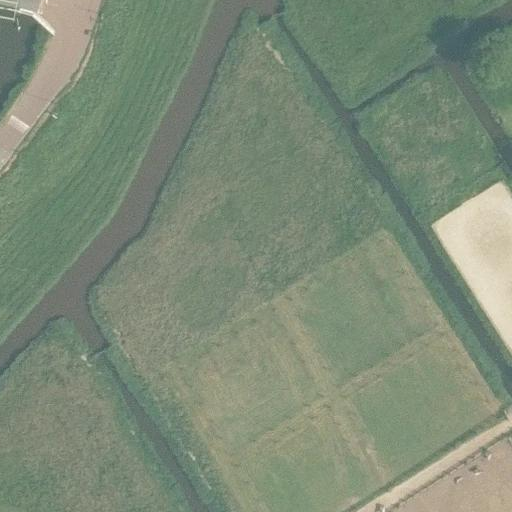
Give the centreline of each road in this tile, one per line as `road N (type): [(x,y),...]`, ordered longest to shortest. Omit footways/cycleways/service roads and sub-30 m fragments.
road 1 (unclassified): [(0,151),(43,89),(79,8)]
road 2 (track): [(511,422),(376,511)]
